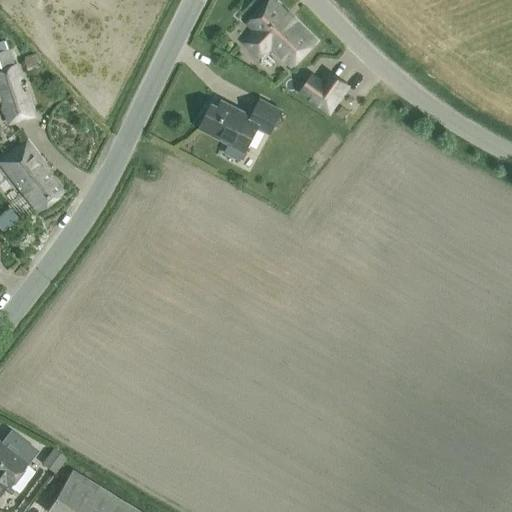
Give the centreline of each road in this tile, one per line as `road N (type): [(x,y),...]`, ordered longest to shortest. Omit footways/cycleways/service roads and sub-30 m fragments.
road 1 (tertiary): [(0,326),(88,209),(194,0)]
road 2 (unclassified): [(511,150),(389,74),(314,0)]
